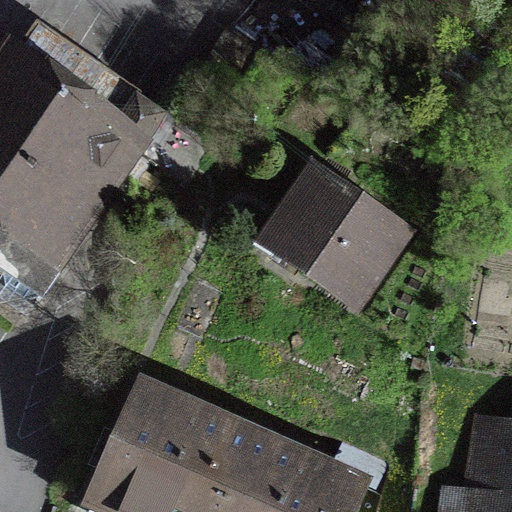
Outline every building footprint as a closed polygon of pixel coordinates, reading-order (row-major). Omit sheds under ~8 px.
[(230,27),(196,80),(244,111),(278,58),(230,27)] [(125,197),(175,124),(38,29),(0,84),(0,272),(3,275),(5,288),(24,300),(38,297),(40,294),(43,296),(109,197),(125,197)] [(403,232),(315,174),(291,211),(304,219),(281,255),(355,303),(403,232)] [(219,511),(253,437),(141,387),(89,505),(105,511),(219,511)] [(511,511),(511,431),(485,428),(474,500),(448,496),(445,511),(511,511)] [(352,511),(364,485),(253,437),(219,511),(352,511)]
